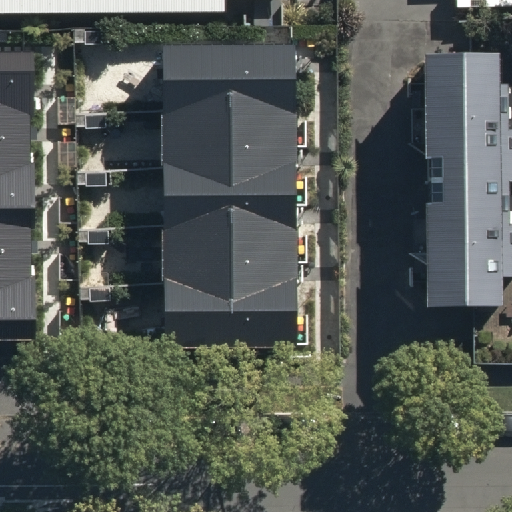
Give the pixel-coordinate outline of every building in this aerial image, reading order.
[(0,0),(0,10),(225,9),(225,0),(0,0)] [(422,44),(425,299),(501,298),(498,43),(422,44)] [(295,54),(165,54),(167,349),(297,348),(295,54)] [(33,57),(0,57),(0,342),(34,343),(33,57)] [(165,252),(84,253),(85,339),(166,338),(165,252)]
